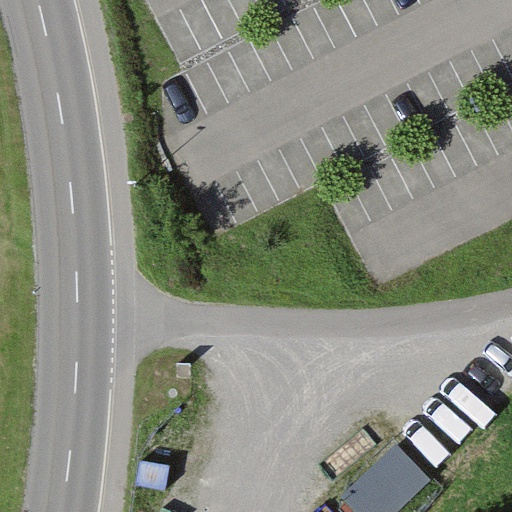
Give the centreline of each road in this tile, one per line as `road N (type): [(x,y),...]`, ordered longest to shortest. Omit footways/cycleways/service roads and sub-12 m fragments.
road 1 (unclassified): [(511,305),(424,319),(219,323),(84,315)]
road 2 (tertiary): [(37,0),(59,82),(84,315)]
road 3 (tertiary): [(84,315),(68,511)]
